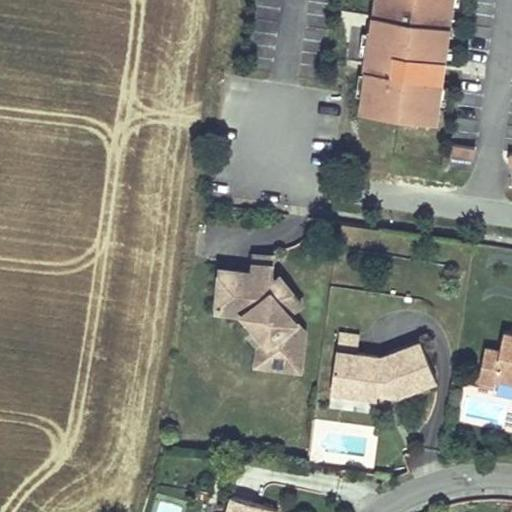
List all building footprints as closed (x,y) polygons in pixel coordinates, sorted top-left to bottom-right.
[(376,0),(372,29),(370,29),(370,34),(367,55),(365,70),(367,70),(366,75),(363,97),(361,114),(435,124),(437,108),(440,85),(441,81),(419,78),(383,73),(383,67),(402,70),(403,64),(396,63),(397,57),(443,63),(444,61),(446,46),(451,7),(452,0),(376,0)] [(370,34),(362,32),(360,54),(367,55),(370,34)] [(453,47),(446,46),(444,61),(451,62),(453,47)] [(443,63),(397,57),(396,63),(403,64),(443,69),(443,63)] [(402,70),(383,67),(383,73),(419,78),(420,72),(402,70)] [(366,75),(359,73),(356,96),(363,97),(366,75)] [(448,86),(440,85),(437,108),(445,109),(448,86)] [(474,147),(452,144),(450,157),(473,160),(474,147)] [(274,262),(257,259),(256,268),(273,270),(274,262)] [(302,370),(307,330),(289,313),(301,301),(279,280),(275,285),(271,281),(273,270),(256,268),(254,277),(223,273),(217,314),(233,316),(234,305),(245,316),(259,330),(271,342),(268,365),(302,370)] [(245,316),(234,305),(233,316),(245,316)] [(259,330),(253,336),(262,345),(260,365),(268,365),(271,342),(259,330)] [(511,334),(501,332),(497,350),(491,379),(511,383),(511,334)] [(418,341),(377,357),(333,351),(327,393),(373,399),(374,396),(375,389),(391,391),(393,396),(433,381),(418,341)] [(482,347),(475,381),(491,384),(491,379),(497,350),(482,347)] [(375,389),(374,396),(394,398),(393,396),(391,391),(375,389)] [(273,511),(275,507),(238,495),(232,511),(273,511)]
